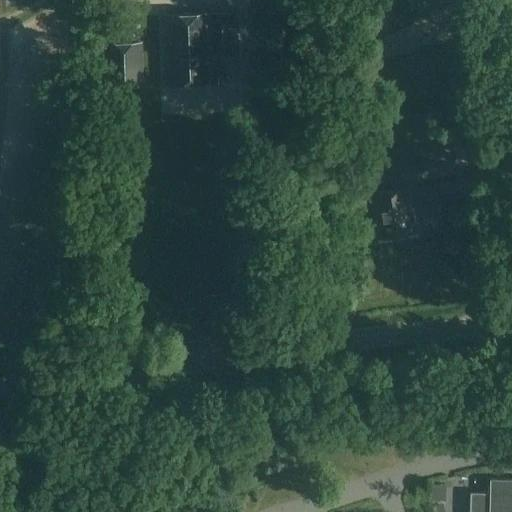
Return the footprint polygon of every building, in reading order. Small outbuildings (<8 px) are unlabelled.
[(377,6),(378,24),(400,23),(399,5),(377,6)] [(236,57),(236,49),(234,13),(208,13),(208,16),(166,17),(167,85),(210,84),(210,85),(225,85),(225,63),(210,64),(210,57),(236,57)] [(107,88),(143,86),(141,43),(105,44),(107,88)] [(454,181),(416,188),(419,206),(457,199),(454,181)] [(407,190),(371,197),(379,240),(415,233),(407,190)] [(511,511),(511,480),(490,479),(489,494),(471,493),(470,511),(511,511)]
